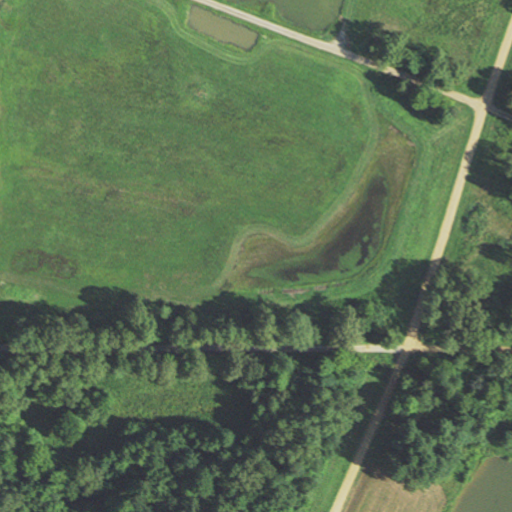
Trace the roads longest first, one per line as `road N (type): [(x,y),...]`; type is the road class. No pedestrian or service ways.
road 1 (residential): [(511,29),(414,330),(338,511)]
road 2 (residential): [(511,354),(0,361)]
road 3 (residential): [(511,121),(193,0)]
